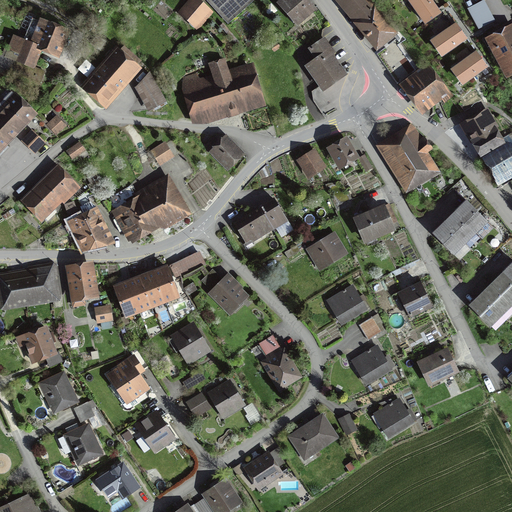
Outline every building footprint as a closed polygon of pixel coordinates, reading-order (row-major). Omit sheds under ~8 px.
[(196,26),(207,14),(192,0),(181,13),(196,26)] [(257,0),(208,0),(206,2),(228,26),(257,0)] [(295,32),(314,16),(300,0),(285,0),(276,8),(295,32)] [(341,0),(378,49),(396,36),(368,0),(341,0)] [(431,0),(410,0),(426,23),(440,13),(431,0)] [(473,0),(466,4),(472,15),(487,7),(483,0),(473,0)] [(472,15),(477,23),(492,14),(487,7),(472,15)] [(84,11),(75,22),(87,32),(97,20),(84,11)] [(499,27),(492,14),(477,23),(484,35),(499,27)] [(16,61),(32,67),(41,47),(56,53),(65,32),(33,19),(24,40),(15,36),(9,50),(19,54),(16,61)] [(457,24),(433,40),(444,55),(467,39),(457,24)] [(511,28),(484,44),(505,82),(511,77),(511,28)] [(347,72),(324,36),(306,47),(314,59),(304,65),(320,90),(347,72)] [(105,103),(140,61),(124,47),(117,53),(114,50),(108,56),(111,60),(87,87),(105,103)] [(477,52),(453,68),(463,82),(486,66),(477,52)] [(32,67),(16,61),(0,53),(0,72),(37,88),(44,72),(32,67)] [(196,120),(259,100),(249,69),(228,75),(223,59),(211,63),(216,79),(200,84),(197,74),(183,77),(196,120)] [(433,100),(447,89),(431,67),(406,87),(425,111),(436,103),(433,100)] [(150,74),(139,85),(152,109),(166,101),(150,74)] [(0,155),(36,120),(15,99),(0,113),(0,155)] [(486,112),(459,128),(481,162),(508,146),(486,112)] [(55,140),(66,131),(56,120),(46,129),(55,140)] [(408,129),(381,145),(408,188),(435,172),(423,153),(429,150),(423,140),(418,145),(408,129)] [(34,158),(45,148),(32,135),(21,145),(34,158)] [(226,168),(240,154),(226,140),(223,143),(218,138),(210,146),(213,149),(210,151),(226,168)] [(341,165),(355,157),(345,141),(331,149),(341,165)] [(496,187),(511,177),(511,143),(508,146),(481,162),(496,187)] [(72,159),(84,151),(79,144),(67,152),(72,159)] [(160,164),(173,156),(165,144),(152,152),(160,164)] [(313,156),(304,162),(311,172),(320,167),(313,156)] [(372,168),(365,156),(359,160),(366,171),(372,168)] [(23,204),(44,226),(82,190),(61,168),(23,204)] [(168,227),(190,213),(184,203),(179,206),(166,183),(119,210),(135,238),(165,221),(168,227)] [(114,207),(135,195),(132,188),(110,201),(109,198),(104,202),(109,211),(115,208),(114,207)] [(259,209),(272,229),(287,220),(274,200),(259,209)] [(80,206),(83,214),(100,246),(111,243),(94,209),(97,207),(90,201),(80,206)] [(456,212),(476,232),(488,221),(467,201),(456,212)] [(272,229),(259,209),(231,227),(244,247),(272,229)] [(361,248),(394,236),(385,211),(352,223),(361,248)] [(476,232),(456,212),(444,224),(465,244),(476,232)] [(86,249),(100,246),(83,214),(71,220),(86,249)] [(465,244),(444,224),(433,234),(453,255),(465,244)] [(320,276),(348,260),(336,237),(307,253),(320,276)] [(297,246),(285,252),(288,258),(300,252),(297,246)] [(176,280),(205,267),(199,255),(170,269),(176,280)] [(511,264),(503,273),(511,281),(511,264)] [(0,302),(53,294),(52,291),(56,290),(54,273),(57,273),(56,265),(31,269),(32,276),(14,279),(13,275),(0,277),(0,302)] [(89,265),(71,268),(74,286),(70,286),(73,306),(85,304),(83,296),(95,294),(93,282),(92,282),(89,265)] [(154,273),(165,301),(177,296),(166,268),(154,273)] [(141,278),(152,306),(165,301),(154,273),(141,278)] [(511,281),(503,273),(492,283),(511,303),(511,281)] [(392,275),(373,283),(380,299),(399,291),(392,275)] [(129,283),(140,311),(152,306),(141,278),(129,283)] [(229,318),(248,300),(228,279),(209,296),(229,318)] [(140,311),(129,283),(115,288),(126,316),(140,311)] [(511,304),(511,303),(492,283),(481,294),(501,315),(511,304)] [(341,329),(366,315),(352,291),(327,305),(341,329)] [(408,323),(432,312),(422,291),(398,302),(408,323)] [(501,315),(481,294),(470,305),(490,326),(501,315)] [(95,308),(98,323),(112,320),(110,306),(95,308)] [(372,318),(360,325),(364,332),(376,325),(372,318)] [(380,333),(376,325),(364,332),(368,340),(380,333)] [(33,362),(55,353),(45,327),(23,336),(33,362)] [(188,369),(210,355),(192,327),(170,341),(188,369)] [(272,340),(259,348),(266,359),(279,351),(272,340)] [(365,389),(390,375),(376,350),(351,364),(365,389)] [(301,380),(284,351),(261,365),(278,394),(301,380)] [(428,390),(458,377),(446,352),(416,366),(428,390)] [(125,411),(150,396),(139,378),(144,375),(134,359),(104,378),(125,411)] [(52,412),(77,401),(64,372),(39,383),(52,412)] [(199,373),(184,381),(188,388),(203,380),(199,373)] [(209,395),(223,416),(245,402),(232,381),(209,395)] [(188,403),(197,418),(211,409),(202,395),(188,403)] [(87,402),(74,408),(77,415),(90,409),(87,402)] [(387,442),(412,427),(398,403),(373,418),(387,442)] [(244,412),(251,422),(257,418),(251,408),(244,412)] [(93,416),(90,409),(77,415),(80,422),(93,416)] [(156,451),(174,439),(158,413),(139,425),(156,451)] [(349,415),(339,420),(346,434),(357,429),(349,415)] [(304,463),(338,441),(322,417),(288,439),(304,463)] [(77,468),(101,457),(88,427),(64,438),(77,468)] [(289,460),(280,447),(247,469),(258,487),(281,472),(278,467),(289,460)] [(240,464),(234,468),(237,474),(244,471),(240,464)] [(122,503),(139,493),(122,466),(95,484),(107,503),(117,496),(122,503)] [(210,511),(233,511),(241,507),(225,483),(202,499),(210,511)] [(36,511),(30,499),(2,511),(36,511)]
